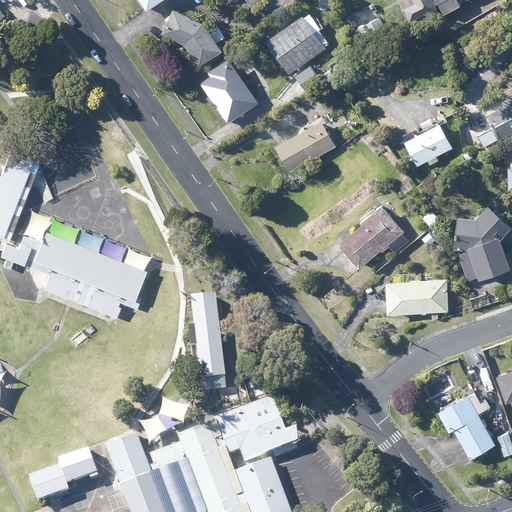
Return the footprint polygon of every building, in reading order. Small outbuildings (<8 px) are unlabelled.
[(138,0),(145,10),(160,0),(138,0)] [(413,0),(415,3),(404,8),(411,22),(439,9),(437,5),(434,0),(413,0)] [(461,4),(467,0),(446,0),(440,4),(446,14),(462,5),(461,4)] [(207,31),(202,23),(172,9),(164,27),(161,34),(175,40),(178,42),(183,44),(198,66),(221,50),(218,46),(207,31)] [(268,42),(290,73),(327,48),(325,46),(330,43),(310,14),(306,17),(305,16),(268,42)] [(361,28),(357,30),(364,43),(388,29),(381,17),(374,21),(361,28)] [(244,83),(239,75),(226,57),(207,71),(210,75),(199,83),(206,93),(208,96),(206,98),(211,104),(213,103),(226,123),(257,101),(256,100),(246,85),(244,83)] [(319,74),(311,64),(296,76),(304,86),(319,74)] [(511,96),(504,101),(506,105),(489,115),(498,131),(500,130),(504,137),(511,132),(511,96)] [(320,122),(318,119),(317,118),(304,125),(305,127),(307,130),(306,130),(301,133),(280,145),(278,146),(292,170),(314,158),(338,145),(324,120),(320,122)] [(454,147),(442,123),(440,124),(439,122),(421,131),(419,127),(405,134),(409,140),(407,141),(419,165),(454,147)] [(488,145),(473,149),(475,159),(490,155),(488,145)] [(471,150),(464,154),(468,160),(475,156),(471,150)] [(39,163),(35,162),(11,151),(0,178),(0,235),(2,236),(8,238),(39,163)] [(507,221),(492,208),(489,205),(480,216),(477,219),(471,218),(459,216),(456,236),(455,248),(458,249),(469,251),(459,254),(469,281),(481,277),(482,279),(511,268),(511,266),(501,239),(511,226),(507,221)] [(406,230),(390,211),(386,207),(364,225),(349,237),(341,243),(361,267),(383,249),(384,251),(391,245),(390,244),(406,230)] [(440,219),(433,211),(424,218),(431,226),(440,219)] [(49,274),(44,288),(117,317),(121,306),(118,305),(119,301),(136,308),(141,297),(136,295),(147,270),(47,230),(42,241),(24,234),(19,247),(6,242),(1,255),(7,257),(4,266),(10,268),(14,260),(49,274)] [(449,293),(449,290),(448,279),(433,279),(422,280),(417,280),(412,280),(389,281),(389,282),(389,284),(390,313),(429,312),(431,312),(450,311),(449,293)] [(221,347),(216,300),(215,297),(192,299),(196,328),(189,328),(192,349),(198,348),(203,391),(209,391),(225,389),(225,387),(225,381),(224,378),(221,347)] [(511,367),(497,373),(507,400),(511,397),(511,367)] [(480,396),(477,391),(471,393),(469,390),(456,398),(440,406),(441,408),(451,426),(456,423),(472,453),(497,440),(480,410),(483,408),(490,404),(491,403),(487,396),(485,397),(481,399),(480,396)] [(149,468),(136,436),(106,447),(109,453),(114,467),(130,511),(241,511),(240,508),(247,505),(248,510),(249,511),(289,511),(284,496),(270,459),(235,472),(242,492),(243,495),(236,497),(218,450),(226,447),(229,456),(278,437),(271,419),(275,418),(268,400),(236,412),(217,419),(215,419),(222,438),(215,441),(209,424),(178,436),(181,444),(150,455),(155,466),(149,468)] [(498,435),(506,454),(511,451),(511,439),(509,431),(501,434),(498,435)] [(68,485),(72,484),(90,477),(91,480),(100,477),(89,449),(59,461),(61,468),(30,480),(39,502),(49,498),(63,493),(70,490),(68,485)]
